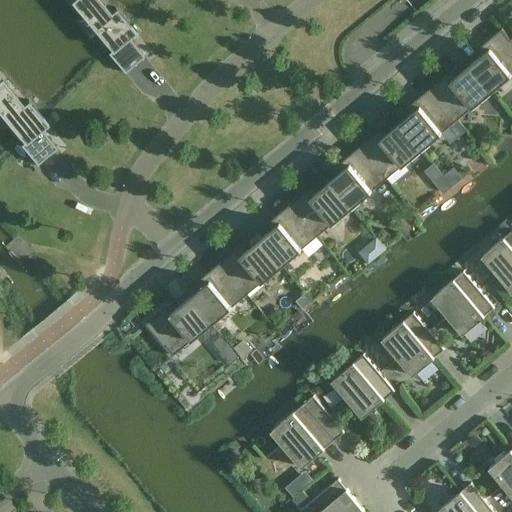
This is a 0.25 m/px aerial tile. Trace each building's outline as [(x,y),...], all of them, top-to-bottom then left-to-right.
[(108,53),(124,73),(144,56),(128,38),(134,33),(136,35),(137,34),(115,8),(110,12),(100,0),(71,0),(70,1),(111,50),(108,53)] [(503,28),(501,29),(511,42),(511,38),(511,39),(503,28)] [(511,42),(501,29),(477,49),(478,50),(479,50),(483,55),(471,64),(493,91),(511,74),(511,73),(511,72),(511,71),(511,42)] [(455,68),(431,87),(458,120),(458,119),(457,117),(471,105),(473,107),(493,91),(471,64),(459,74),(455,69),(456,69),(455,68)] [(21,145),(37,165),(57,148),(41,129),(47,124),(48,126),(50,125),(28,99),(23,104),(1,78),(0,78),(0,113),(24,142),(21,145)] [(413,112),(401,122),(423,149),(443,132),(441,130),(456,118),(457,120),(458,120),(431,87),(407,107),(408,108),(409,107),(413,112)] [(385,126),(361,145),(388,178),(388,177),(387,175),(401,163),(403,165),(423,149),(401,122),(389,132),(385,127),(386,127),(385,126)] [(343,170),(331,180),(353,207),(372,190),(371,188),(386,176),(387,178),(388,178),(361,145),(337,165),(338,166),(339,165),(343,170)] [(315,184),(291,203),(318,236),(318,235),(317,233),(331,221),(333,223),(353,207),(331,180),(319,190),(315,185),(316,185),(315,184)] [(273,228),(261,238),(283,265),(303,248),(301,246),(316,234),(317,236),(318,236),(291,203),(267,223),(268,224),(269,223),(273,228)] [(511,245),(505,237),(484,254),(511,286),(511,289),(511,245)] [(245,242),(221,261),(248,294),(248,293),(247,291),(261,279),(263,281),(283,265),(261,238),(249,248),(245,243),(246,243),(245,242)] [(203,286),(191,296),(213,323),(233,306),(231,304),(246,292),(247,294),(248,294),(221,261),(197,281),(198,282),(199,281),(203,286)] [(465,270),(455,278),(486,315),(495,307),(465,270)] [(486,315),(455,278),(434,295),(460,327),(463,334),(486,315)] [(213,323),(191,296),(179,306),(175,301),(176,301),(175,300),(146,323),(173,356),(182,348),(180,346),(191,337),(193,339),(213,323)] [(415,311),(405,319),(436,356),(445,348),(415,311)] [(436,356),(405,319),(384,337),(410,369),(413,375),(436,356)] [(265,330),(254,334),(259,348),(270,344),(265,330)] [(239,356),(222,335),(213,343),(230,364),(239,356)] [(243,356),(252,349),(246,341),(242,341),(235,347),(243,356)] [(364,353),(355,361),(385,398),(395,390),(364,353)] [(385,398),(355,361),(334,378),(360,410),(363,416),(385,398)] [(190,389),(204,400),(213,389),(200,378),(190,389)] [(315,394),(305,402),(336,439),(345,431),(315,394)] [(336,439),(305,402),(273,429),(299,461),(302,467),(336,439)] [(354,436),(299,474),(309,487),(346,462),(345,460),(363,448),(354,436)] [(511,448),(511,449),(490,467),(495,471),(511,491),(511,448)] [(452,469),(441,476),(447,486),(459,479),(452,469)] [(302,509),(304,511),(364,511),(367,511),(339,478),(302,509)] [(411,487),(428,511),(438,505),(420,480),(411,487)] [(496,511),(472,482),(462,490),(479,511),(496,511)] [(479,511),(462,490),(439,509),(444,511),(479,511)]
